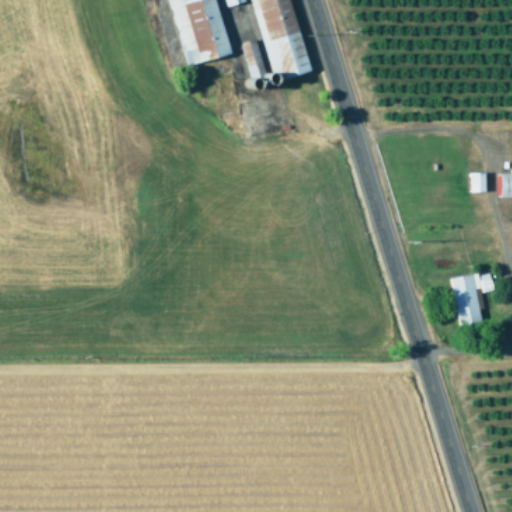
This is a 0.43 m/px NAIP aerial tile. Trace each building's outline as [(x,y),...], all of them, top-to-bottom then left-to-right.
[(226,53),(210,0),(164,0),(183,65),(226,53)] [(247,0),(265,71),(280,68),(282,75),(288,73),(289,75),(304,71),(285,0),(247,0)] [(244,76),(260,73),(254,39),(238,42),(244,76)] [(465,172),(466,191),(481,191),(480,171),(465,172)] [(511,172),(494,173),(495,196),(511,195),(511,172)]
